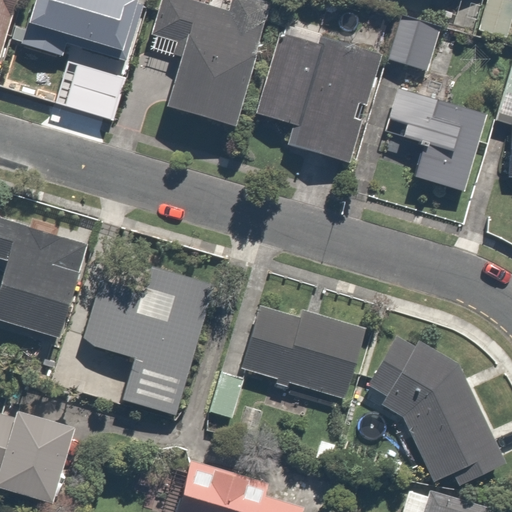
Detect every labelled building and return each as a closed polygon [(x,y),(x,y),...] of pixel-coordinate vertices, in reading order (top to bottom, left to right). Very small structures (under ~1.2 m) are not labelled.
[(0,0),(0,62),(10,65),(27,0),(0,0)] [(39,0),(31,30),(137,59),(152,6),(129,0),(39,0)] [(240,0),(237,14),(177,0),(165,0),(153,53),(185,61),(172,115),(245,132),(275,5),(252,0),(240,0)] [(511,31),(511,2),(502,0),(487,0),(478,32),(509,41),(511,31)] [(441,36),(406,24),(392,63),(428,75),(441,36)] [(322,52),(283,43),(263,124),(291,131),(286,152),(355,168),(381,57),(324,43),(322,52)] [(496,116),(402,92),(389,142),(427,152),(419,182),(476,196),(496,116)] [(104,259),(0,226),(0,268),(3,269),(0,277),(0,328),(75,352),(77,343),(104,259)] [(223,286),(107,249),(104,259),(77,343),(137,362),(125,403),(180,420),(223,286)] [(303,323),(264,311),(247,373),(352,403),(372,335),(305,316),(303,323)] [(432,353),(389,339),(372,405),(398,415),(416,438),(425,478),(481,483),(505,467),(461,372),(432,353)] [(246,384),(220,375),(202,430),(229,438),(246,384)] [(7,410),(0,408),(0,495),(64,510),(82,426),(63,422),(65,412),(10,399),(7,410)] [(270,492),(199,470),(186,511),(297,511),(266,503),(270,492)] [(485,511),(416,491),(409,511),(485,511)]
